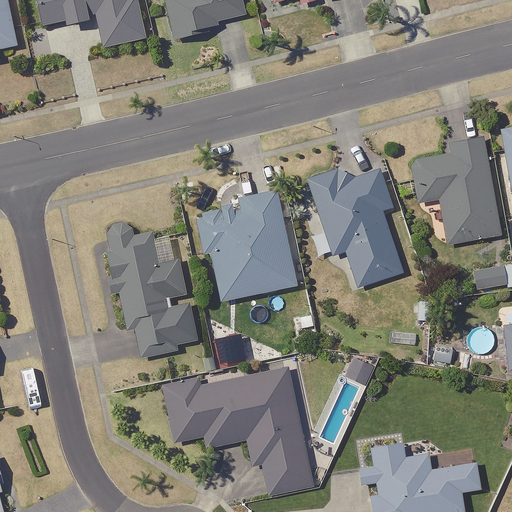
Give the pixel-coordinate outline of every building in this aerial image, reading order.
[(0,0),(0,53),(17,50),(5,0),(0,0)] [(39,0),(45,28),(68,23),(70,30),(99,24),(105,51),(146,42),(136,0),(134,0),(131,1),(130,0),(39,0)] [(237,0),(168,0),(178,35),(242,18),(237,0)] [(501,238),(485,143),(451,148),(453,158),(413,165),(420,204),(442,201),(450,247),(501,238)] [(394,211),(383,173),(353,182),(341,173),(311,182),(327,234),(314,238),(321,261),(348,252),(359,289),(402,275),(384,214),(394,211)] [(301,287),(281,194),(244,202),(246,210),(198,220),(206,257),(213,256),(223,304),(301,287)] [(131,226),(105,231),(115,278),(107,280),(111,297),(122,295),(129,332),(136,330),(142,358),(197,347),(180,265),(176,266),(170,234),(134,241),(131,226)] [(511,288),(509,270),(476,274),(479,292),(511,288)] [(433,305),(416,304),(415,325),(433,325),(433,305)] [(452,371),(453,354),(435,353),(434,370),(452,371)] [(376,366),(352,358),(345,379),(368,387),(376,366)] [(313,488),(288,370),(201,389),(199,379),(164,387),(177,447),(207,440),(209,451),(249,442),(255,470),(264,468),(270,497),(313,488)] [(429,458),(427,442),(372,449),(375,467),(361,469),(363,487),(379,486),(380,497),(373,498),(374,511),(463,511),(462,494),(479,491),(474,453),(429,458)]
